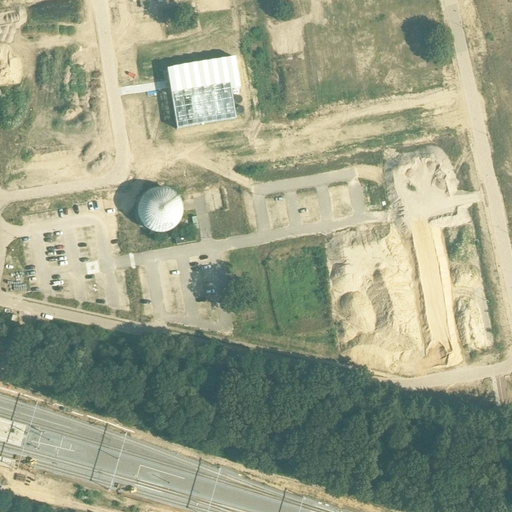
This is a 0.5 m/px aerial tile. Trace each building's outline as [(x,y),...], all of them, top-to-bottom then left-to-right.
[(498,0),(485,0),(488,13),(490,12),(496,11),(497,17),(501,16),(500,10),(501,10),(498,0)] [(511,6),(510,0),(498,0),(501,10),(502,10),(501,10),(508,8),(509,14),(511,13),(511,8),(511,7),(511,6)] [(511,38),(497,42),(497,43),(498,43),(499,50),(511,47),(511,38)] [(511,47),(499,50),(501,58),(511,55),(511,47)] [(210,54),(146,67),(149,88),(156,131),(211,121),(205,84),(215,82),(210,54)] [(511,55),(501,58),(503,67),(511,64),(511,55)] [(511,64),(503,67),(505,75),(511,73),(511,64)] [(141,208),(140,210),(141,212),(141,214),(141,216),(142,218),(143,220),(144,222),(145,223),(146,224),(148,226),(150,227),(151,228),(155,229),(157,229),(159,230),(161,229),(163,229),(165,229),(167,228),(169,227),(170,226),(172,225),(173,223),(175,222),(175,221),(176,220),(176,219),(177,218),(177,217),(178,215),(178,213),(181,213),(179,202),(176,202),(176,201),(175,200),(173,198),(172,197),(170,195),(169,194),(167,193),(165,193),(163,192),(162,192),(161,192),(160,192),(159,192),(158,192),(156,192),(154,193),(152,193),(151,194),(149,195),(148,195),(147,197),(145,198),(144,199),(143,201),(142,203),(141,205),(141,207),(141,208)] [(40,485),(49,489),(53,478),(44,475),(40,485)]
